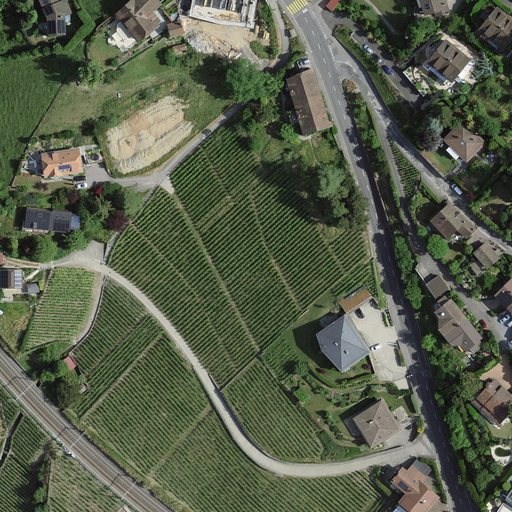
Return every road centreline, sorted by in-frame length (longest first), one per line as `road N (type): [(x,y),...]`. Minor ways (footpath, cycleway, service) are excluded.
road 1 (tertiary): [(325,63),(457,488)]
road 2 (unclassified): [(325,63),(354,70),(397,138),(511,248)]
